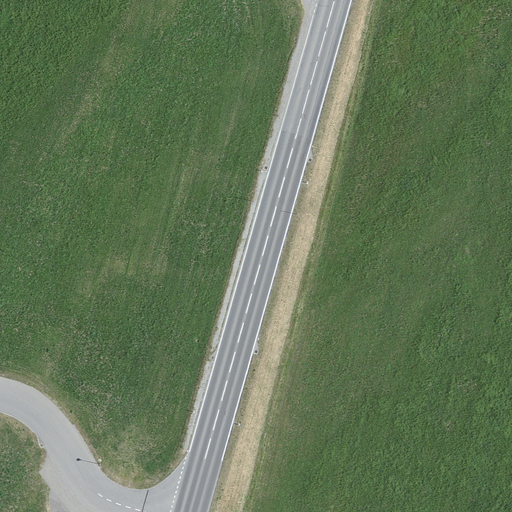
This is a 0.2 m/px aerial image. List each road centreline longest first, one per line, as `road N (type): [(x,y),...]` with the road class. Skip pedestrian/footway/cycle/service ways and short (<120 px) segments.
road 1 (secondary): [(189,511),(334,0)]
road 2 (residential): [(0,394),(51,422),(87,485),(145,511)]
